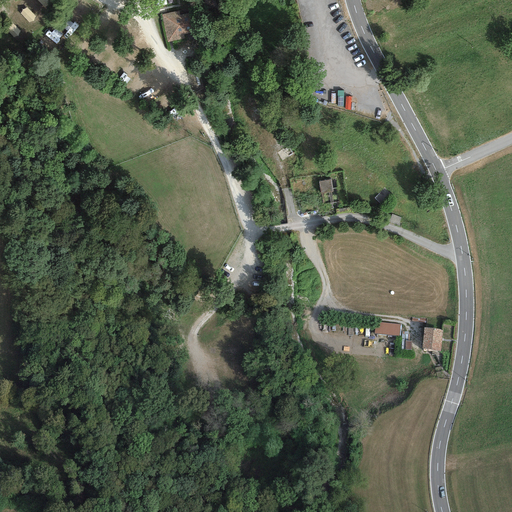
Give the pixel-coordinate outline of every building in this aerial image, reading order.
[(178,11),(163,14),(168,39),(183,36),(182,32),(196,29),(193,13),(179,16),(178,11)] [(108,181),(101,173),(94,180),(101,188),(108,181)] [(331,178),(319,180),(321,191),(332,189),(331,178)] [(399,325),(375,323),(374,335),(398,337),(399,325)] [(442,332),(424,331),(422,352),(440,353),(442,332)]
